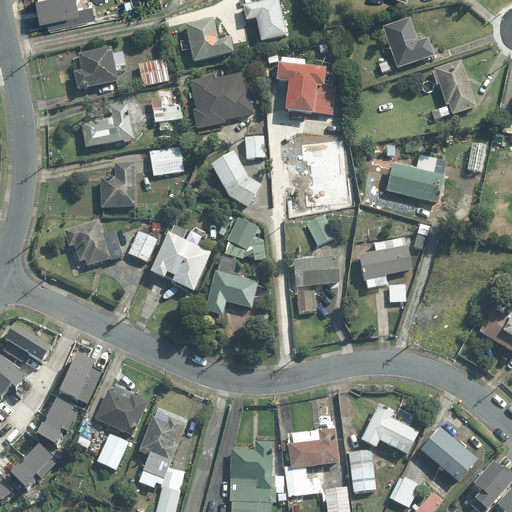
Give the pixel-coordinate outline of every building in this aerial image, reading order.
[(81,4),(79,0),(40,0),(47,27),(95,16),(91,1),(81,4)] [(277,0),(266,0),(242,5),(245,21),(255,19),(260,42),(285,36),(277,0)] [(409,18),(383,27),(397,68),(434,56),(427,38),(417,41),(409,18)] [(81,70),(72,72),(76,90),(118,82),(115,72),(112,54),(110,47),(77,54),(81,70)] [(120,67),(124,66),(121,52),(112,54),(115,72),(120,71),(120,67)] [(164,59),(137,64),(142,87),(169,81),(164,59)] [(460,61),(434,69),(446,105),(448,105),(452,116),(476,108),(460,61)] [(287,82),(284,111),(313,114),(316,86),(322,87),(324,69),(277,64),(275,81),(287,82)] [(192,110),(196,130),(224,124),(224,121),(254,114),(248,88),(243,89),(240,74),(213,79),(212,76),(200,79),(200,82),(190,84),(196,110),(192,110)] [(175,96),(150,99),(152,110),(176,106),(175,96)] [(112,118),(80,124),(85,148),(132,140),(126,105),(110,108),(112,118)] [(167,121),(181,119),(179,106),(176,106),(152,110),(154,123),(159,122),(167,121)] [(160,131),(168,130),(167,121),(159,122),(160,131)] [(263,137),(244,138),(245,159),(264,158),(263,137)] [(180,147),(149,152),(152,177),(184,172),(180,147)] [(232,153),(209,166),(228,198),(248,209),(261,186),(248,179),(232,153)] [(133,164),(114,165),(114,178),(99,178),(100,209),(135,208),(133,164)] [(444,177),(392,165),(386,192),(438,204),(444,177)] [(323,216),(306,224),(317,246),(334,237),(323,216)] [(98,220),(63,231),(68,248),(74,246),(79,262),(84,260),(86,267),(109,260),(110,259),(103,236),(98,220)] [(232,243),(246,249),(254,230),(240,224),(232,243)] [(430,228),(420,226),(414,249),(423,251),(430,228)] [(114,232),(103,236),(110,259),(109,260),(109,262),(122,258),(114,232)] [(157,240),(138,232),(127,255),(146,263),(157,240)] [(210,253),(167,233),(149,273),(163,279),(166,274),(173,277),(171,283),(192,292),(210,253)] [(446,234),(442,245),(466,254),(471,244),(446,234)] [(366,241),(356,242),(357,252),(367,251),(366,241)] [(407,245),(358,255),(363,282),(386,278),(386,276),(412,271),(407,245)] [(484,251),(481,261),(507,269),(511,260),(484,251)] [(337,256),(293,260),(295,288),(339,284),(337,256)] [(258,283),(214,272),(204,312),(222,317),(226,304),(251,310),(258,283)] [(479,296),(442,286),(432,323),(470,332),(479,296)] [(313,291),(296,293),(298,313),(315,312),(313,291)] [(492,310),(479,333),(511,352),(511,315),(509,320),(492,310)] [(16,324),(7,339),(10,341),(5,350),(22,360),(28,351),(42,360),(51,346),(16,324)] [(3,354),(0,357),(0,372),(13,384),(18,389),(29,377),(3,354)] [(77,357),(60,394),(80,403),(97,366),(77,357)] [(0,395),(2,397),(13,384),(0,372),(0,395)] [(147,404),(130,396),(128,400),(107,391),(94,420),(132,437),(147,404)] [(57,401),(38,437),(57,447),(77,412),(57,401)] [(378,405),(360,442),(376,449),(379,442),(408,456),(419,433),(390,419),(393,412),(378,405)] [(170,465),(177,447),(173,446),(182,424),(169,419),(167,423),(152,417),(138,452),(170,465)] [(338,463),(334,422),(313,425),(313,432),(286,435),(290,467),(290,469),(322,465),(338,463)] [(478,460),(439,428),(420,451),(458,483),(478,460)] [(127,444),(109,435),(96,463),(115,471),(127,444)] [(90,442),(79,437),(75,444),(86,449),(90,442)] [(273,443),(254,442),(253,451),(231,450),(230,480),(257,480),(257,489),(271,490),(273,443)] [(40,446),(12,475),(28,491),(56,461),(40,446)] [(348,453),(353,494),(375,491),(371,450),(348,453)] [(284,468),(287,498),(321,494),(323,504),(326,503),(324,491),(325,491),(322,465),(290,469),(290,467),(284,468)] [(501,472),(493,465),(474,486),(476,489),(467,499),(471,503),(469,505),(476,511),(489,511),(511,486),(511,476),(504,469),(501,472)] [(0,499),(12,491),(1,474),(0,474),(0,499)] [(451,490),(435,477),(428,484),(445,498),(451,490)] [(419,486),(403,478),(392,501),(408,509),(419,486)] [(325,491),(324,491),(326,503),(326,511),(349,511),(346,488),(325,491)] [(163,489),(157,511),(174,511),(179,493),(163,489)] [(511,511),(511,491),(498,508),(502,511),(511,511)] [(434,511),(442,503),(432,494),(416,511),(434,511)]
